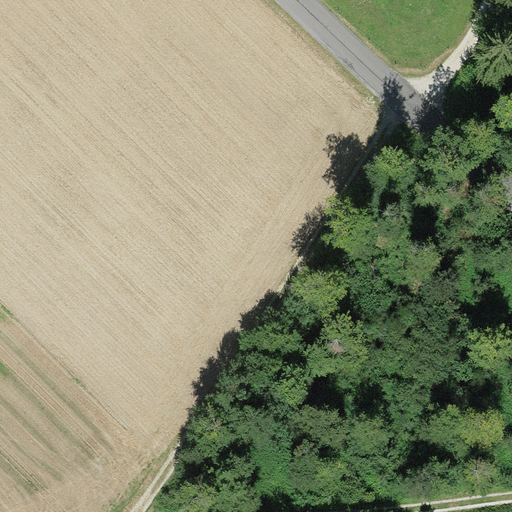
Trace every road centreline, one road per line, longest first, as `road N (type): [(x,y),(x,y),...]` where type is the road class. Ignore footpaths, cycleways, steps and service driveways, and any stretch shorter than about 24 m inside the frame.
road 1 (track): [(496,0),(486,31),(396,105),(132,511)]
road 2 (unclassified): [(511,194),(396,105),(291,0)]
road 3 (track): [(388,511),(511,500)]
